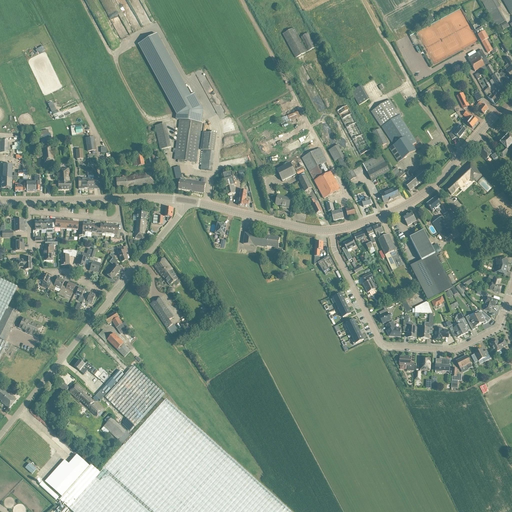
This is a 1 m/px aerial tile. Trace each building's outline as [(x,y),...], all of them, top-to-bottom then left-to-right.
[(497,0),(480,0),(489,14),(496,27),(500,25),(503,30),(509,27),(499,8),(501,7),(497,0)] [(511,0),(503,0),(511,14),(511,0)] [(482,27),(476,31),(488,53),(491,52),(493,54),(496,52),(485,31),(482,27)] [(306,50),(299,38),(294,28),(283,34),(296,58),(307,52),(306,50)] [(316,47),(308,33),(301,37),(308,49),(306,50),(307,52),(309,51),(316,47)] [(191,96),(157,34),(139,44),(178,115),(177,119),(179,120),(202,123),(204,110),(195,94),(191,96)] [(482,50),(477,53),(467,58),(470,63),(479,57),(481,61),(486,58),(482,50)] [(484,66),(481,61),(479,57),(470,63),(475,72),(480,69),(484,66)] [(490,65),(486,58),(481,61),(484,66),(486,69),(487,69),(498,87),(503,96),(511,85),(505,77),(502,72),(499,75),(498,73),(495,75),(494,74),(495,73),(490,65)] [(351,92),(359,106),(370,100),(362,86),(351,92)] [(491,95),(493,93),(490,90),(489,87),(484,92),(488,98),(495,105),(498,101),(491,95)] [(503,96),(498,87),(493,93),(491,95),(498,101),(503,96)] [(477,90),(474,92),(476,95),(474,96),(477,102),(482,99),(477,90)] [(463,94),(457,96),(463,109),(469,106),(463,94)] [(416,142),(401,118),(402,117),(390,100),(371,112),(381,127),(393,145),(389,148),(398,162),(416,151),(412,145),(416,142)] [(484,114),(488,109),(480,102),(475,107),(484,114)] [(337,111),(353,140),(361,155),(371,150),(362,135),(347,105),(337,111)] [(466,112),(463,115),(470,121),(467,124),(468,125),(472,128),(478,122),(473,117),(467,113),(466,112)] [(175,153),(174,160),(178,160),(178,163),(185,163),(185,161),(197,163),(202,123),(179,120),(176,149),(174,149),(173,153),(175,153)] [(172,147),(166,124),(155,126),(160,150),(172,147)] [(452,133),(449,134),(450,136),(452,140),(455,138),(457,136),(460,139),(466,130),(462,127),(461,126),(459,124),(456,128),(458,130),(455,135),(454,136),(452,133)] [(379,147),(388,143),(381,129),(372,133),(379,147)] [(45,131),(38,132),(39,137),(40,137),(41,146),(52,144),(51,135),(49,135),(47,130),(45,131)] [(511,131),(509,135),(500,143),(505,147),(499,153),(503,157),(509,151),(507,150),(511,145),(511,131)] [(215,152),(217,134),(203,132),(201,150),(203,150),(215,152)] [(88,152),(96,150),(94,137),(86,139),(88,152)] [(0,141),(0,153),(6,154),(9,154),(10,141),(0,141)] [(335,161),(338,160),(344,156),(338,145),(329,151),(335,161)] [(44,164),(53,162),(51,146),(42,147),(44,164)] [(324,176),(319,167),(321,165),(325,172),(328,171),(324,163),(328,161),(320,148),(302,158),(309,172),(314,182),(324,176)] [(480,154),(484,157),(486,160),(491,154),(485,149),(480,154)] [(214,157),(215,152),(203,150),(201,170),(213,172),(215,157),(214,157)] [(372,181),(390,172),(381,154),(363,164),(372,181)] [(145,165),(143,156),(136,157),(137,158),(132,159),(134,167),(138,166),(145,165)] [(345,156),(344,156),(338,160),(350,181),(357,177),(345,156)] [(282,181),(296,174),(291,163),(277,170),(282,181)] [(470,179),(472,182),(476,181),(482,176),(471,163),(453,180),(453,181),(445,188),(451,195),(459,187),(460,188),(470,179)] [(12,180),(15,180),(17,180),(17,176),(17,174),(14,174),(14,176),(12,176),(12,165),(2,164),(1,188),(12,189),(12,180)] [(178,167),(175,168),(178,179),(182,178),(181,176),(183,175),(181,170),(180,170),(179,167),(178,167)] [(398,167),(391,171),(394,177),(397,180),(405,173),(403,170),(402,170),(399,167),(398,167)] [(409,171),(406,173),(411,178),(407,181),(409,184),(410,183),(414,188),(428,176),(425,172),(421,168),(419,170),(413,175),(409,171)] [(71,190),(71,185),(71,182),(69,182),(69,169),(58,169),(58,190),(71,190)] [(39,191),(39,186),(39,176),(35,176),(35,182),(27,182),(27,175),(27,170),(24,171),(24,170),(23,170),(23,175),(23,191),(26,191),(26,192),(27,192),(30,192),(32,192),(35,192),(36,192),(36,191),(39,191)] [(235,186),(234,181),(232,172),(223,174),(228,196),(235,194),(233,186),(235,186)] [(331,172),(324,176),(314,182),(324,199),(341,190),(331,172)] [(144,186),(155,185),(153,174),(133,176),(133,177),(129,177),(128,175),(123,175),(123,178),(117,179),(118,189),(128,188),(128,189),(144,186)] [(98,189),(98,184),(98,178),(98,176),(94,176),(94,178),(88,178),(88,188),(94,188),(94,189),(98,189)] [(312,188),(306,176),(299,179),(305,192),(312,188)] [(483,177),(478,182),(487,192),(493,187),(494,187),(484,176),(483,176),(483,177)] [(88,188),(88,178),(81,179),(78,179),(78,189),(82,189),(82,188),(88,188)] [(180,180),(179,185),(179,190),(192,191),(192,192),(204,194),(205,189),(206,183),(205,183),(206,178),(202,178),(201,182),(191,181),(191,182),(183,181),(184,179),(181,179),(181,180),(180,180)] [(410,191),(414,188),(410,183),(409,184),(407,181),(406,181),(403,178),(401,180),(404,183),(404,184),(410,191)] [(396,188),(380,195),(384,203),(389,201),(393,199),(400,196),(396,188)] [(249,207),(249,202),(250,201),(246,200),(247,191),(241,190),(239,199),(239,204),(238,206),(245,207),(249,207)] [(371,205),(370,200),(369,198),(365,200),(364,197),(361,198),(360,195),(356,196),(358,203),(362,201),(364,208),(371,205)] [(278,196),(277,199),(276,204),(285,207),(285,208),(289,208),(291,199),(278,196)] [(322,211),(320,207),(318,204),(316,205),(314,200),(313,197),(309,199),(314,210),(317,214),(322,211)] [(443,204),(442,205),(436,197),(427,204),(433,212),(435,210),(437,213),(441,210),(443,214),(448,212),(443,204)] [(344,219),(343,214),(342,210),(336,211),(335,212),(333,203),(327,205),(328,211),(331,211),(334,221),(344,219)] [(356,216),(355,211),(354,207),(346,209),(348,218),(356,216)] [(172,218),(173,209),(169,208),(167,208),(166,208),(165,217),(168,217),(168,221),(169,222),(172,218)] [(138,212),(137,215),(134,215),(133,220),(137,221),(136,239),(136,237),(145,237),(144,240),(145,240),(147,213),(138,212)] [(408,226),(413,223),(415,226),(420,223),(418,220),(416,221),(412,213),(403,217),(408,226)] [(163,217),(158,216),(154,216),(153,224),(163,224),(163,217)] [(443,240),(452,234),(442,217),(433,223),(443,240)] [(19,219),(19,220),(15,220),(15,232),(24,231),(24,227),(23,227),(23,219),(20,219),(19,219)] [(54,229),(55,222),(52,222),(52,221),(50,221),(50,220),(46,220),(46,230),(46,233),(54,233),(54,230),(54,229)] [(88,233),(89,223),(85,223),(83,223),(82,227),(80,227),(79,236),(82,236),(85,236),(85,233),(88,233)] [(92,223),(89,223),(88,233),(91,233),(91,236),(94,237),(94,239),(96,239),(96,237),(97,229),(94,229),(94,224),(92,224),(92,223)] [(105,234),(106,224),(103,224),(103,225),(100,225),(100,229),(97,229),(96,237),(102,237),(102,234),(105,234)] [(218,224),(217,229),(216,234),(221,235),(220,239),(222,240),(223,240),(227,226),(226,226),(226,225),(223,224),(223,225),(218,224)] [(375,232),(383,250),(385,256),(396,251),(391,239),(389,235),(385,237),(385,236),(383,237),(381,234),(384,232),(380,224),(373,228),(375,232)] [(115,225),(112,225),(111,235),(114,235),(114,238),(119,239),(120,231),(117,231),(118,226),(115,226),(115,225)] [(366,231),(368,235),(372,244),(375,243),(372,236),(374,235),(371,229),(370,228),(368,229),(368,230),(366,231)] [(354,236),(356,240),(356,242),(366,239),(363,232),(354,236)] [(453,288),(426,236),(424,232),(410,238),(422,261),(439,295),(453,288)] [(268,236),(245,233),(244,238),(243,244),(267,248),(267,246),(268,236)] [(278,249),(279,243),(280,238),(268,236),(267,246),(275,247),(274,252),(282,254),(282,250),(278,249)] [(356,246),(355,243),(352,239),(344,244),(345,247),(342,249),(349,261),(352,259),(348,251),(356,246)] [(19,240),(15,240),(15,251),(16,251),(24,251),(24,247),(24,240),(19,240)] [(320,261),(320,257),(320,251),(323,251),(323,243),(315,242),(315,247),(315,265),(318,263),(320,261)] [(366,245),(369,250),(371,254),(375,252),(371,243),(366,245)] [(44,261),(52,261),(52,253),(53,253),(53,246),(50,246),(46,246),(44,246),(44,249),(42,249),(43,253),(44,253),(44,261)] [(126,247),(123,248),(123,247),(123,246),(116,248),(118,252),(121,262),(127,260),(125,253),(128,252),(126,247)] [(90,257),(92,252),(92,250),(88,249),(86,254),(82,253),(81,257),(79,256),(77,265),(84,267),(86,259),(89,260),(90,257)] [(75,258),(77,253),(77,252),(73,251),(69,251),(69,250),(63,251),(63,255),(61,255),(61,265),(65,265),(65,264),(69,264),(69,256),(70,256),(72,256),(72,257),(75,258)] [(329,256),(320,261),(318,263),(324,272),(328,269),(334,266),(329,256)] [(98,273),(99,268),(100,264),(97,263),(98,259),(90,257),(89,260),(88,266),(89,264),(91,265),(90,270),(98,273)] [(24,260),(17,260),(17,267),(25,267),(25,270),(32,270),(32,258),(24,258),(24,260)] [(113,265),(108,272),(106,274),(112,279),(115,275),(117,272),(117,273),(120,269),(116,266),(119,263),(113,258),(109,262),(113,265)] [(170,266),(167,262),(164,258),(154,266),(160,274),(170,266)] [(505,275),(506,271),(506,269),(507,269),(507,267),(508,267),(507,263),(503,264),(502,260),(497,261),(498,266),(497,268),(499,268),(500,269),(498,273),(505,275)] [(422,261),(410,267),(428,301),(439,295),(422,261)] [(172,269),(170,266),(160,274),(163,277),(170,286),(175,282),(177,285),(181,282),(178,279),(171,270),(172,269)] [(371,273),(363,277),(365,281),(366,283),(363,284),(368,293),(376,289),(371,280),(371,281),(369,279),(373,277),(371,273)] [(42,274),(40,278),(39,280),(43,282),(42,286),(42,287),(48,289),(49,288),(52,281),(49,280),(50,277),(42,274)] [(492,283),(490,289),(500,293),(502,286),(498,285),(499,283),(501,279),(495,277),(493,283),(492,283)] [(0,359),(8,343),(5,342),(0,339),(0,323),(7,309),(17,287),(0,278),(0,359)] [(467,280),(462,283),(463,286),(467,286),(470,285),(473,283),(470,278),(467,280)] [(52,280),(52,281),(49,288),(54,291),(55,288),(60,290),(62,286),(65,281),(60,279),(59,280),(57,279),(56,281),(52,280)] [(63,286),(62,286),(60,290),(58,295),(65,298),(66,296),(70,297),(76,286),(68,283),(65,289),(62,288),(63,286)] [(83,293),(85,290),(79,287),(75,295),(80,297),(78,301),(82,303),(85,297),(86,295),(83,293)] [(88,298),(85,297),(82,303),(88,305),(88,303),(91,304),(96,295),(92,293),(92,294),(90,293),(88,298)] [(333,298),(336,303),(344,299),(341,294),(333,298)] [(442,296),(432,301),(434,307),(438,305),(439,306),(442,304),(441,303),(445,301),(442,296)] [(486,304),(484,310),(490,312),(492,306),(495,307),(496,304),(497,304),(497,302),(497,301),(497,300),(488,297),(485,304),(486,304)] [(174,317),(164,302),(161,298),(151,304),(168,329),(173,325),(170,321),(174,317)] [(336,303),(338,308),(346,304),(344,299),(336,303)] [(338,308),(341,313),(348,309),(346,304),(338,308)] [(9,311),(7,309),(0,323),(0,339),(5,342),(18,315),(15,314),(17,310),(11,308),(9,311)] [(219,308),(210,315),(214,320),(223,313),(219,308)] [(341,313),(343,318),(351,314),(348,309),(341,313)] [(390,319),(391,318),(390,317),(390,316),(389,316),(388,313),(389,313),(387,309),(379,313),(381,316),(379,317),(383,324),(391,320),(390,319)] [(479,311),(474,313),(475,316),(480,325),(480,324),(483,323),(483,325),(488,322),(491,319),(481,311),(479,312),(479,311)] [(116,312),(105,319),(107,323),(108,324),(109,324),(110,325),(113,323),(120,335),(127,331),(126,329),(122,324),(119,318),(118,316),(116,312)] [(467,324),(465,319),(464,319),(461,313),(457,316),(459,320),(456,321),(458,326),(463,335),(468,332),(465,325),(467,324)] [(432,334),(434,314),(429,314),(429,323),(426,323),(425,324),(425,328),(421,328),(420,338),(423,339),(424,339),(425,339),(426,339),(429,339),(429,333),(432,334)] [(416,338),(417,328),(413,327),(413,325),(411,323),(409,323),(409,316),(405,316),(404,325),(404,332),(408,332),(408,338),(411,338),(411,339),(412,339),(413,338),(416,338)] [(479,325),(480,325),(475,316),(470,318),(469,316),(466,317),(472,330),(477,328),(477,326),(479,325)] [(42,327),(38,325),(36,324),(35,323),(23,318),(20,327),(26,329),(25,332),(33,336),(37,338),(42,327)] [(354,320),(344,325),(347,331),(349,330),(349,329),(356,326),(354,320)] [(396,328),(393,322),(386,326),(388,330),(386,331),(389,337),(401,337),(401,333),(401,329),(396,328)] [(463,335),(458,326),(455,327),(453,324),(450,326),(449,327),(451,332),(454,331),(458,338),(463,335)] [(356,326),(349,329),(349,330),(351,334),(359,330),(356,326)] [(449,338),(449,331),(443,330),(443,329),(436,329),(435,339),(442,340),(442,337),(444,337),(449,338)] [(359,330),(351,334),(353,339),(361,335),(359,330)] [(99,335),(106,342),(107,340),(103,331),(99,335)] [(108,340),(107,340),(125,358),(126,358),(127,357),(126,356),(131,351),(124,344),(114,333),(108,340)] [(184,333),(176,338),(179,343),(187,337),(184,333)] [(353,339),(351,340),(354,345),(364,340),(361,335),(353,339)] [(502,348),(507,345),(504,340),(500,342),(500,343),(499,343),(497,340),(490,344),(492,347),(491,348),(493,350),(495,353),(502,350),(502,348)] [(491,359),(487,350),(483,352),(482,350),(480,351),(479,349),(477,351),(477,352),(474,354),(480,365),(491,359)] [(467,356),(456,361),(460,369),(463,373),(469,370),(468,369),(472,367),(470,364),(467,356)] [(414,371),(415,363),(411,363),(411,357),(407,357),(407,358),(400,357),(400,365),(407,365),(407,371),(414,371)] [(430,370),(430,363),(430,359),(422,359),(421,363),(420,369),(430,370)] [(436,359),(435,373),(436,371),(449,372),(449,374),(450,360),(444,360),(443,361),(442,361),(442,360),(436,359)] [(75,367),(79,370),(82,373),(86,368),(92,373),(95,375),(98,378),(101,374),(98,371),(95,369),(87,362),(85,364),(80,360),(75,367)] [(117,384),(113,389),(105,398),(135,427),(165,394),(134,366),(117,384)] [(457,377),(457,369),(453,369),(452,381),(461,381),(462,376),(458,376),(458,377),(457,377)] [(119,370),(102,389),(106,394),(124,374),(119,370)] [(87,393),(77,384),(70,392),(80,402),(80,401),(90,410),(90,411),(97,417),(104,409),(97,403),(96,404),(95,402),(95,403),(91,399),(92,397),(90,395),(88,397),(86,395),(87,393)] [(16,400),(13,397),(11,396),(9,393),(6,390),(4,392),(0,388),(0,400),(1,401),(1,402),(9,409),(16,400)] [(91,465),(90,467),(63,498),(63,497),(60,500),(73,511),(283,511),(282,511),(285,507),(166,400),(100,473),(91,465)] [(112,418),(112,419),(109,416),(105,421),(107,423),(104,427),(107,429),(104,433),(107,435),(109,432),(119,440),(127,432),(112,418)] [(63,498),(90,467),(77,455),(69,464),(65,460),(45,482),(63,497),(63,498)] [(25,468),(32,474),(36,470),(29,463),(25,468)]
